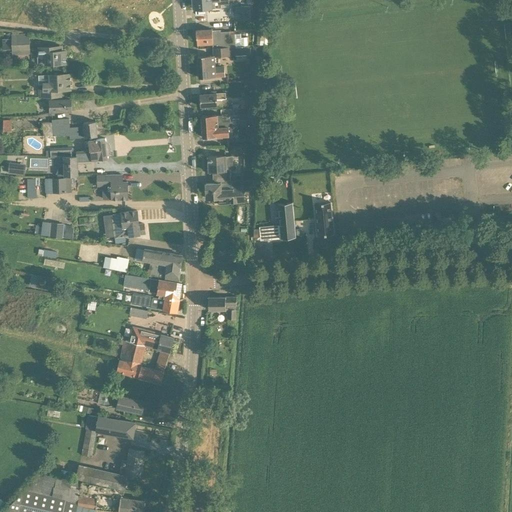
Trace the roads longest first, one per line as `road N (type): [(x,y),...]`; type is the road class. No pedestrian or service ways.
road 1 (unclassified): [(195,284),(511,262)]
road 2 (tertiary): [(195,284),(179,44)]
road 3 (tertiary): [(176,511),(195,284)]
road 4 (unclassified): [(179,44),(0,24)]
